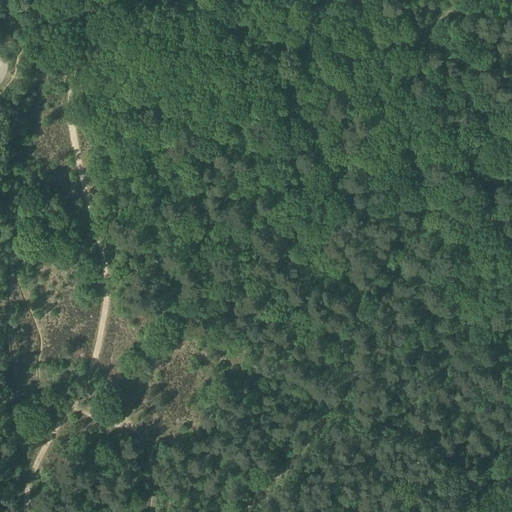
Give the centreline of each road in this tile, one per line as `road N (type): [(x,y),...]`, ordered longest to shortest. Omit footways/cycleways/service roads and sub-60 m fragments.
road 1 (track): [(232,511),(337,405),(345,376),(381,342),(384,255),(424,11),(446,0)]
road 2 (track): [(110,0),(91,15),(67,89),(106,300),(79,392),(22,487),(23,511)]
